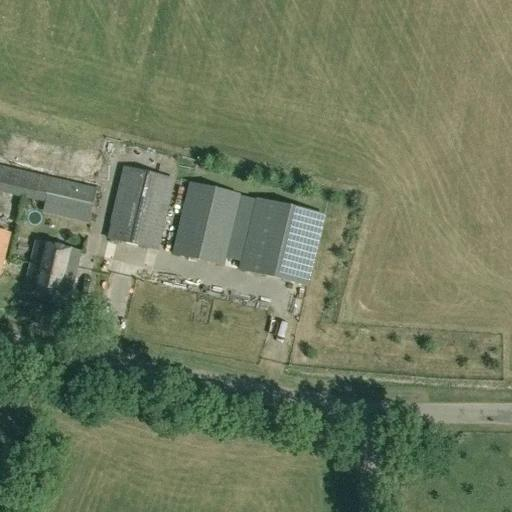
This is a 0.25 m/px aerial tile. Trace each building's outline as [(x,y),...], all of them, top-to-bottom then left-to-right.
[(0,192),(45,203),(42,215),(87,225),(95,189),(0,167),(0,192)] [(172,180),(124,169),(107,239),(156,250),(172,180)] [(190,185),(173,254),(222,266),(238,196),(190,185)] [(256,200),(239,270),(306,286),(323,216),(256,200)] [(79,252),(35,242),(23,292),(68,303),(79,252)]
